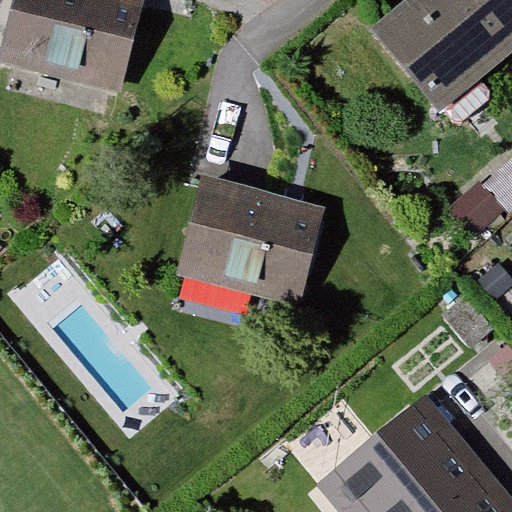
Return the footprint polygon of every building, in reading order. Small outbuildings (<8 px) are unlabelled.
[(100,0),(15,0),(0,56),(0,76),(118,109),(141,10),(100,0)] [(511,0),(429,0),(363,56),(434,135),(511,72),(511,0)] [(502,205),(511,200),(511,166),(488,179),(502,205)] [(320,221),(196,189),(171,286),(295,318),(320,221)] [(281,441),(318,482),(373,432),(336,392),(281,441)] [(504,511),(449,450),(377,511),(504,511)]
